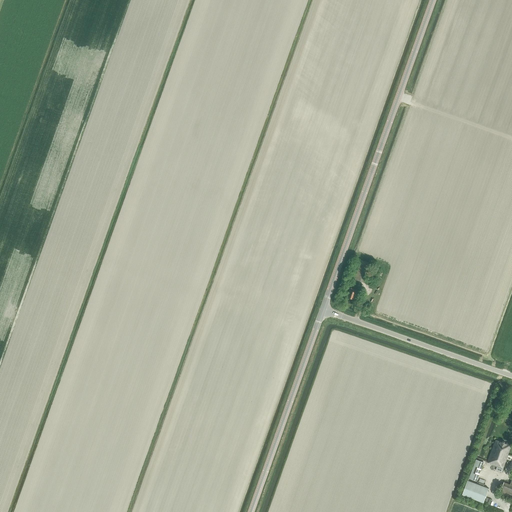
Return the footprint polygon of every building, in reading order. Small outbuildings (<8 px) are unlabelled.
[(354,279),(372,285),(374,279),(368,277),(372,264),(361,260),(354,279)] [(348,297),(354,299),(356,292),(358,293),(359,291),(351,288),(348,297)] [(492,464),(491,465),(500,468),(499,470),(502,471),(503,469),(511,445),(496,439),(492,450),(489,449),(486,457),(484,461),(492,464)] [(476,459),(469,478),(477,481),(484,462),(476,459)] [(511,479),(510,484),(504,482),(499,494),(511,498),(511,479)] [(462,495),(483,503),(489,488),(468,480),(462,495)]
